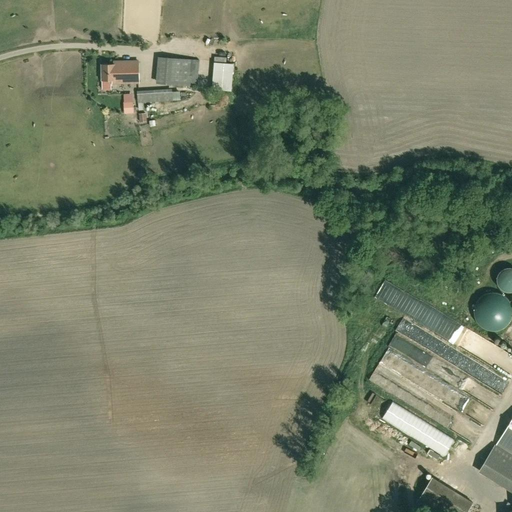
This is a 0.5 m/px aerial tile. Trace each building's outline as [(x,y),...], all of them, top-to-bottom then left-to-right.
[(191,59),(158,57),(156,83),(197,87),(198,72),(190,72),(191,59)] [(117,82),(137,82),(137,61),(115,61),(115,63),(102,64),(102,90),(111,90),(111,79),(117,79),(117,82)] [(153,102),(172,101),(172,92),(172,89),(137,91),(138,103),(138,105),(145,105),(145,102),(153,102)] [(147,121),(146,113),(139,114),(140,122),(147,121)] [(470,281),(477,280),(476,271),(469,272),(470,281)] [(440,334),(468,350),(476,335),(448,319),(440,334)] [(457,360),(462,352),(434,336),(430,344),(457,360)] [(444,371),(450,363),(443,359),(438,367),(444,371)] [(420,401),(426,385),(415,382),(409,397),(420,401)] [(449,395),(486,421),(494,410),(468,391),(465,396),(454,388),(449,395)] [(511,511),(511,418),(496,445),(495,445),(480,471),(511,490),(511,509),(510,511),(511,511)] [(432,511),(466,511),(473,502),(432,477),(416,502),(432,511)]
